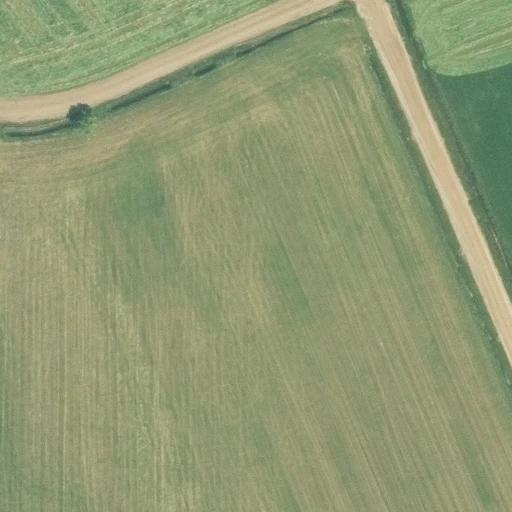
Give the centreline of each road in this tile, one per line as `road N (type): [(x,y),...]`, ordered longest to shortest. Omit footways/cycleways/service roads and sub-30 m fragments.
road 1 (track): [(372,0),(511,334)]
road 2 (track): [(305,0),(92,92),(53,106),(0,110)]
